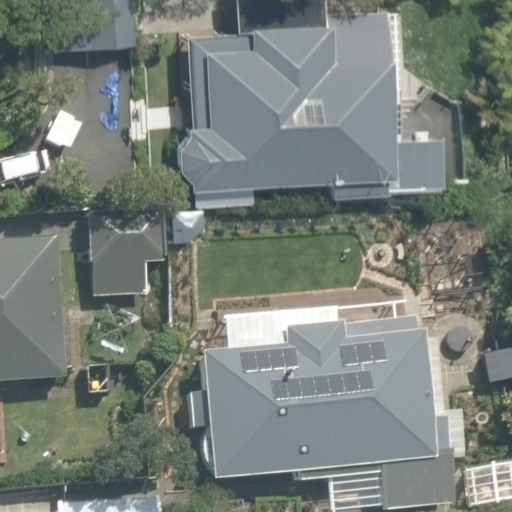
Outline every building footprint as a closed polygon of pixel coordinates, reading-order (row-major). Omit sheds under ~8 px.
[(226,42),(175,42),(176,132),(154,132),(155,182),(393,181),(392,7),(225,8),(226,42)] [(150,209),(81,211),(84,307),(153,305),(150,209)] [(46,251),(0,252),(0,387),(49,386),(46,251)] [(317,511),(441,511),(435,427),(412,429),(404,326),(198,341),(209,485),(315,477),(317,511)] [(148,511),(149,501),(41,499),(40,511),(148,511)]
